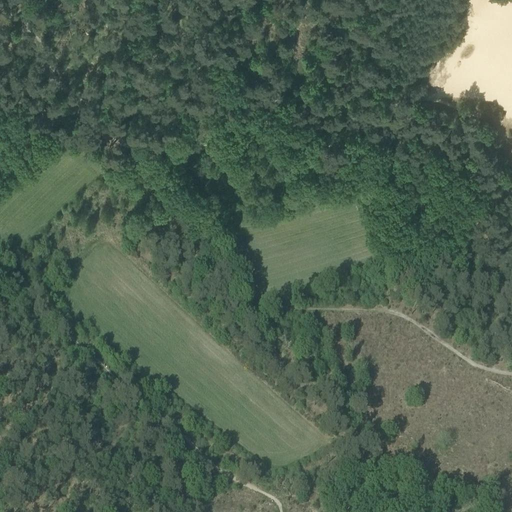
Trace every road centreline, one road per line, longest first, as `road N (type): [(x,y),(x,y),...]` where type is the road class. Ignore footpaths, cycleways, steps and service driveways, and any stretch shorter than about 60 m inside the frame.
road 1 (track): [(511,176),(429,106),(382,108),(207,146),(136,148),(73,107),(0,21)]
road 2 (track): [(511,374),(477,366),(396,313),(241,300),(136,148)]
road 3 (track): [(0,261),(110,374),(281,511)]
road 4 (track): [(73,107),(116,69),(138,30),(141,0)]
